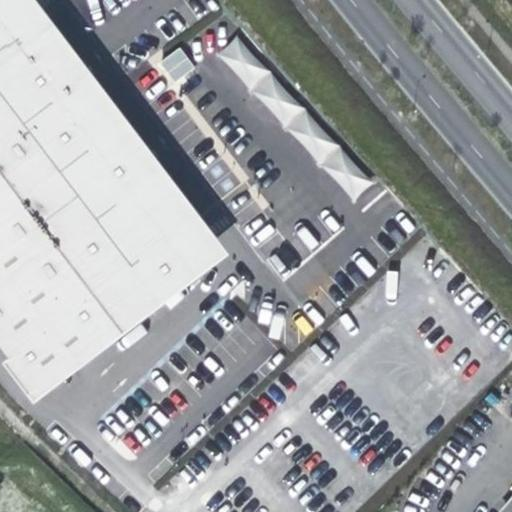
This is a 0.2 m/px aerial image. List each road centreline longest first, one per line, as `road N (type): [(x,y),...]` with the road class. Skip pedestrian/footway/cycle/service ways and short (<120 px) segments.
road 1 (unclassified): [(353,0),(511,195)]
road 2 (unclassified): [(511,115),(413,0)]
